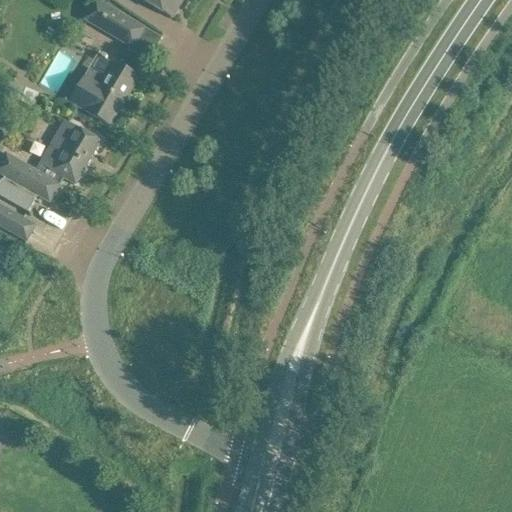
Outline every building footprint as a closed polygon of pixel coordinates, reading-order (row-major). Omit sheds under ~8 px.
[(84,20),(133,49),(145,29),(96,0),(84,20)] [(141,0),(171,19),(183,0),(141,0)] [(110,127),(139,77),(122,67),(114,62),(103,81),(90,73),(82,88),(87,91),(77,108),(110,127)] [(32,108),(37,95),(11,85),(6,98),(32,108)] [(101,142),(84,132),(76,128),(65,122),(40,165),(75,186),(101,142)] [(59,186),(42,175),(5,154),(0,162),(0,174),(5,177),(0,184),(0,195),(27,212),(37,196),(49,203),(59,186)] [(35,227),(18,217),(0,206),(0,226),(26,242),(35,227)] [(481,295),(511,301),(511,230),(495,227),(481,295)]
